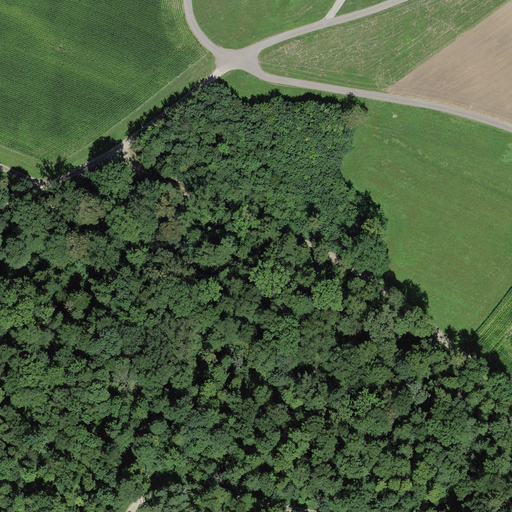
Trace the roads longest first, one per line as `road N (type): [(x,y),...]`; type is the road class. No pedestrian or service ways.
road 1 (track): [(107,154),(360,269),(458,342),(511,396)]
road 2 (track): [(511,129),(443,107),(259,74),(237,60),(395,0)]
road 3 (track): [(107,154),(237,60),(195,29),(189,0)]
road 4 (track): [(313,511),(178,488),(132,511)]
